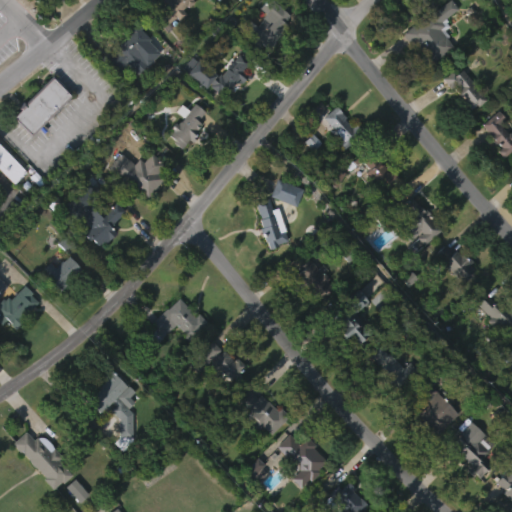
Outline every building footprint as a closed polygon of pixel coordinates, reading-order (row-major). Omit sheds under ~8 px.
[(20,0),(33,13),(28,19),(39,29),(68,0),(20,0)] [(187,0),(178,8),(183,13),(176,19),(173,16),(166,22),(169,26),(164,30),(146,8),(155,0),(187,0)] [(241,0),(219,0),(219,1),(217,0),(189,0),(185,5),(214,34),(223,25),(214,16),(217,12),(237,32),(245,23),(240,18),(250,8),(241,0)] [(457,34),(471,23),(457,6),(443,17),(457,34)] [(272,9),(276,13),(280,9),(286,15),(280,21),(283,23),(276,30),(280,33),(265,50),(248,35),(255,28),(258,30),(269,18),(266,15),(272,9)] [(163,57),(171,51),(172,52),(190,37),(177,20),(150,41),(163,57)] [(144,58),(136,66),(129,59),(118,70),(107,60),(118,49),(113,43),(133,22),(150,38),(137,51),(144,58)] [(398,64),(420,99),(447,82),(436,63),(440,60),(436,54),(453,44),(447,35),(398,64)] [(243,66),(239,70),(244,74),(237,82),(235,80),(223,96),(215,89),(213,91),(206,85),(223,68),(225,69),(232,62),(230,60),(237,51),(247,61),(243,66)] [(134,109),(157,85),(128,59),(109,79),(114,84),(103,95),(114,105),(122,97),(134,109)] [(459,68),(483,99),(475,106),(473,103),(462,112),(455,104),(460,101),(450,89),(454,85),(452,82),(447,87),(439,77),(450,68),(453,73),(459,68)] [(76,95),(33,137),(13,116),(56,74),(76,95)] [(187,90),(177,103),(201,122),(203,118),(222,133),(247,101),(233,90),(215,113),(187,90)] [(202,111),(204,112),(196,122),(200,124),(194,135),(196,136),(191,142),(188,140),(181,149),(172,142),(173,140),(168,135),(172,130),(169,128),(173,122),(176,124),(181,117),(174,111),(179,104),(187,110),(193,103),(202,111)] [(439,111),(464,145),(480,134),(458,103),(450,109),(447,105),(439,111)] [(341,118),(349,127),(353,124),(359,131),(341,148),(326,130),(329,127),(320,117),(332,105),(343,117),(341,118)] [(497,123),(505,132),(506,131),(510,136),(511,134),(511,146),(500,157),(494,150),(497,146),(485,134),(487,133),(479,124),(494,110),(502,118),(497,123)] [(66,131),(48,112),(8,150),(25,168),(66,131)] [(202,146),(189,138),(185,144),(176,138),(171,146),(177,150),(163,171),(179,181),(202,146)] [(2,144),(12,154),(16,150),(28,162),(24,166),(29,171),(16,183),(0,166),(0,140),(3,143),(2,144)] [(336,179),(351,162),(329,141),(318,152),(329,162),(323,167),(336,179)] [(511,181),(511,171),(503,160),(505,158),(493,144),(475,159),(501,191),(511,181)] [(372,160),(375,162),(376,161),(382,168),(383,167),(394,180),(378,193),(360,174),(365,170),(358,162),(349,170),(345,166),(365,148),(374,159),(372,160)] [(140,150),(145,154),(146,152),(161,164),(154,173),(159,177),(144,196),(120,176),(116,182),(108,176),(112,171),(105,165),(116,152),(130,163),(134,157),(139,161),(140,160),(135,156),(140,150)] [(300,189),(293,206),(267,194),(274,178),(300,189)] [(99,197),(109,209),(117,201),(127,212),(113,225),(119,231),(107,242),(105,240),(100,245),(94,238),(92,240),(86,233),(93,226),(84,216),(79,221),(70,211),(72,209),(68,204),(76,196),(75,195),(89,182),(101,195),(99,197)] [(0,207),(9,218),(21,207),(0,183),(0,207)] [(132,200),(115,187),(103,201),(142,232),(159,211),(154,206),(160,199),(144,186),(132,200)] [(379,225),(393,213),(369,187),(356,199),(379,225)] [(265,197),(269,209),(274,207),(285,240),(266,248),(258,226),(256,219),(257,218),(252,202),(265,197)] [(410,197),(418,207),(421,205),(440,230),(422,244),(417,238),(421,234),(419,231),(408,240),(402,233),(400,235),(394,227),(408,216),(400,205),(410,197)] [(265,230),(291,240),(299,222),(272,211),(265,230)] [(105,259),(120,246),(110,235),(99,245),(78,222),(61,238),(84,263),(80,266),(94,281),(111,266),(105,259)] [(406,274),(410,270),(419,279),(436,263),(405,231),(392,243),(402,254),(394,261),(406,274)] [(274,241),(267,243),(264,232),(250,236),(262,281),(283,276),(274,241)] [(447,252),(448,253),(452,250),(456,256),(458,254),(462,258),(464,256),(469,261),(465,264),(469,269),(466,272),(468,274),(459,282),(441,261),(439,263),(430,253),(440,244),(447,252)] [(68,256),(81,272),(74,277),(72,274),(63,281),(67,285),(59,292),(56,288),(55,290),(36,268),(47,259),(54,267),(68,256)] [(308,260),(314,268),(321,263),(326,270),(323,272),(330,281),(327,284),(331,289),(328,292),(330,295),(320,303),(316,298),(314,300),(303,284),(298,288),(289,277),(308,260)] [(471,306),(464,299),(465,298),(452,283),(447,288),(439,279),(429,287),(457,319),(471,306)] [(0,280),(6,287),(0,293),(0,300),(2,298),(3,300),(7,297),(9,299),(24,286),(31,293),(29,295),(36,302),(21,317),(24,321),(14,330),(6,319),(0,325),(0,280)] [(45,296),(37,304),(55,324),(77,303),(64,289),(50,301),(45,296)] [(369,331),(350,347),(345,341),(343,343),(334,331),(336,329),(331,324),(335,320),(328,312),(355,289),(365,301),(357,307),(359,309),(354,313),(369,331)] [(487,293),(505,309),(509,305),(511,307),(511,323),(506,330),(501,326),(496,331),(484,319),(486,317),(477,308),(471,314),(467,309),(484,291),(487,293)] [(287,309),(313,337),(330,321),(305,293),(287,309)] [(175,298),(191,316),(194,313),(202,322),(185,338),(172,325),(152,345),(139,331),(175,298)] [(33,335),(20,320),(4,333),(0,330),(0,327),(0,318),(0,317),(0,355),(2,353),(11,364),(23,346),(29,340),(33,335)] [(343,376),(361,361),(349,347),(363,336),(352,323),(338,335),(345,344),(328,358),(343,376)] [(471,338),(501,364),(511,352),(511,343),(504,337),(501,341),(483,325),(471,338)] [(171,359),(183,372),(201,356),(193,346),(189,350),(173,333),(137,364),(149,378),(171,359)] [(214,352),(215,354),(219,350),(229,360),(231,358),(234,359),(240,365),(234,372),(238,376),(233,381),(229,377),(226,380),(214,368),(211,372),(204,365),(207,361),(206,360),(195,371),(186,362),(208,340),(216,349),(214,352)] [(376,346),(383,354),(385,353),(399,368),(406,362),(413,370),(401,382),(399,380),(388,391),(371,372),(376,366),(366,356),(376,346)] [(511,367),(502,359),(511,347),(511,367)] [(112,396),(125,409),(112,422),(103,413),(112,404),(108,400),(95,413),(82,400),(101,381),(99,379),(100,377),(98,375),(106,368),(123,386),(112,396)] [(183,397),(193,407),(203,397),(211,406),(215,403),(226,414),(241,400),(231,390),(227,395),(207,374),(183,397)] [(376,401),(371,406),(390,423),(405,407),(375,379),(365,390),(376,401)] [(511,402),(511,379),(500,391),(511,402)] [(435,394),(452,412),(454,411),(456,413),(431,438),(410,417),(418,409),(416,406),(417,405),(409,397),(424,381),(436,393),(435,394)] [(245,389),(253,397),(256,394),(274,411),(277,408),(285,416),(268,434),(258,425),(254,429),(249,424),(244,429),(233,418),(242,408),(234,400),(245,389)] [(128,471),(128,446),(123,442),(129,435),(124,430),(129,426),(108,405),(104,405),(93,416),(93,423),(82,433),(96,447),(108,435),(108,447),(114,453),(115,471),(128,471)] [(433,425),(423,417),(408,435),(416,443),(410,450),(431,468),(450,446),(430,429),(433,425)] [(266,468),(280,453),(255,428),(251,431),(244,424),(229,439),(254,463),(257,460),(266,468)] [(28,431),(35,440),(39,437),(40,438),(41,437),(46,437),(64,457),(61,460),(74,476),(65,483),(64,482),(55,489),(46,479),(47,477),(38,467),(37,468),(26,454),(24,455),(14,444),(28,431)] [(459,432),(470,443),(473,440),(485,451),(480,456),(488,465),(475,477),(472,473),(469,476),(462,469),(467,464),(447,444),(459,432)] [(285,434),(294,443),(302,435),(311,445),(309,448),(322,461),(314,469),(316,471),(307,481),(305,478),(297,487),(288,478),(296,470),(293,471),(284,462),(286,460),(273,447),(285,434)] [(452,486),(465,497),(461,501),(472,511),(486,498),(478,490),(490,477),(466,455),(449,473),(457,481),(452,486)] [(511,511),(507,511),(505,510),(511,503),(498,493),(501,490),(492,483),(494,481),(491,478),(493,475),(496,478),(511,460),(511,511)] [(61,511),(69,506),(35,469),(29,474),(21,465),(7,477),(39,511),(61,511)] [(271,480),(294,504),(286,511),(304,511),(323,495),(300,471),(293,477),(284,468),(271,480)] [(356,511),(314,511),(312,509),(325,497),(323,494),(346,475),(355,485),(349,490),(362,505),(356,511)] [(511,511),(511,490),(494,511),(511,511)] [(245,511),(259,498),(252,491),(238,505),(244,511),(245,511)]
